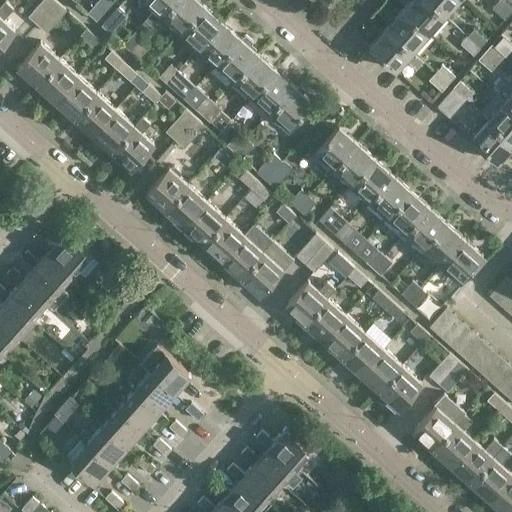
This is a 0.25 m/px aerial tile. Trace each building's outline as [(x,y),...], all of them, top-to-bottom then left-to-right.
[(0,44),(15,28),(3,18),(13,7),(5,0),(3,0),(0,4),(0,44)] [(58,1),(56,0),(40,0),(27,15),(37,24),(58,1)] [(96,20),(113,0),(96,0),(87,12),(96,20)] [(144,0),(154,8),(144,19),(152,26),(162,15),(163,16),(176,0),(144,0)] [(197,0),(176,0),(163,16),(181,32),(204,6),(197,0)] [(445,16),(427,0),(411,0),(403,10),(429,34),(445,16)] [(459,0),(427,0),(445,16),(459,0)] [(511,11),(499,0),(497,0),(491,7),(505,18),(511,11)] [(511,0),(499,0),(511,11),(511,10),(511,0)] [(58,1),(37,24),(46,31),(67,9),(58,1)] [(128,13),(118,5),(101,24),(110,32),(128,13)] [(204,6),(181,32),(199,48),(222,22),(204,6)] [(429,34),(403,10),(387,28),(422,60),(423,59),(415,52),(422,46),(420,44),(429,34)] [(222,22),(199,48),(216,64),(240,38),(222,22)] [(100,38),(87,26),(79,34),(92,46),(100,38)] [(479,47),(487,39),(474,27),(466,35),(479,47)] [(422,60),(387,28),(370,46),(397,70),(407,59),(416,67),(422,60)] [(131,51),(143,38),(135,30),(123,43),(131,51)] [(479,47),(466,35),(460,42),(473,54),(479,47)] [(511,42),(503,35),(494,45),(505,54),(511,46),(511,42)] [(131,51),(138,57),(150,44),(143,38),(131,51)] [(240,38),(216,64),(234,80),(258,54),(240,38)] [(18,66),(37,84),(60,58),(41,41),(18,66)] [(484,51),(497,63),(505,54),(494,45),(491,42),(484,51)] [(125,60),(111,49),(104,57),(117,68),(125,60)] [(484,51),(478,58),(491,69),(497,63),(484,51)] [(258,54),(234,80),(252,96),(276,70),(258,54)] [(60,58),(37,84),(55,100),(78,75),(60,58)] [(125,60),(117,68),(130,79),(137,71),(125,60)] [(167,83),(179,70),(170,62),(158,75),(167,83)] [(448,83),(455,75),(442,63),(435,71),(448,83)] [(167,83),(174,89),(186,76),(179,70),(167,83)] [(276,70),(252,96),(270,112),(294,86),(276,70)] [(448,83),(435,71),(428,78),(441,90),(448,83)] [(78,75),(55,100),(74,117),(97,91),(78,75)] [(195,84),(186,76),(174,89),(183,97),(195,84)] [(473,90),(459,78),(452,87),(465,99),(473,90)] [(162,94),(148,82),(142,90),(155,101),(162,94)] [(194,107),(206,94),(195,84),(183,97),(194,107)] [(294,86),(270,112),(289,128),(312,102),(294,86)] [(465,99),(452,87),(436,105),(449,116),(465,99)] [(97,91),(74,117),(93,134),(116,108),(97,91)] [(206,94),(194,107),(203,115),(215,102),(206,94)] [(215,102),(203,115),(210,121),(222,107),(215,102)] [(511,107),(505,102),(489,120),(511,140),(511,107)] [(196,115),(186,107),(165,130),(175,138),(196,115)] [(116,108),(93,134),(111,150),(134,125),(116,108)] [(196,115),(175,138),(184,146),(204,123),(196,115)] [(511,140),(489,120),(473,138),(498,161),(511,145),(511,140)] [(134,125),(111,150),(130,168),(153,142),(134,125)] [(316,153),(334,169),(358,143),(339,126),(316,153)] [(235,151),(247,138),(238,130),(226,143),(235,151)] [(235,151),(241,157),(253,144),(247,138),(235,151)] [(358,143),(334,169),(352,185),(375,159),(358,143)] [(234,158),(220,146),(213,154),(226,166),(234,158)] [(257,171),(267,180),(284,161),(273,152),(257,171)] [(375,159),(352,185),(370,201),(393,175),(375,159)] [(292,168),(284,161),(267,180),(275,187),(292,168)] [(146,192),(166,209),(188,183),(169,166),(146,192)] [(259,180),(245,168),(238,176),(251,188),(259,180)] [(393,175),(370,201),(388,217),(411,191),(393,175)] [(259,180),(251,188),(264,199),(271,191),(259,180)] [(188,183),(166,209),(184,226),(207,200),(188,183)] [(299,209),(311,195),(301,187),(289,200),(299,209)] [(411,191),(388,217),(406,232),(429,206),(411,191)] [(299,209),(304,214),(316,200),(311,195),(299,209)] [(207,200),(184,226),(203,242),(226,217),(207,200)] [(296,213),(283,201),(275,209),(289,221),(296,213)] [(429,206),(406,232),(424,248),(447,222),(429,206)] [(338,236),(350,223),(341,214),(329,228),(338,236)] [(226,217),(203,242),(222,259),(245,233),(244,233),(226,217)] [(245,233),(222,259),(240,276),(273,239),(254,222),(244,233),(245,233)] [(447,222),(424,248),(441,264),(465,238),(447,222)] [(338,236),(344,241),(356,228),(350,223),(338,236)] [(365,260),(377,247),(356,228),(344,241),(365,260)] [(35,240),(48,251),(50,248),(75,270),(76,270),(84,277),(99,260),(66,231),(54,244),(41,233),(35,240)] [(325,240),(315,231),(295,254),(305,262),(325,240)] [(465,238),(441,264),(460,281),(483,255),(465,238)] [(273,239),(240,276),(260,293),(283,267),(284,269),(294,258),(273,239)] [(325,240),(305,262),(314,270),(334,247),(325,240)] [(374,268),(386,255),(377,247),(365,260),(374,268)] [(50,248),(48,251),(39,260),(27,249),(20,257),(33,268),(36,264),(61,287),(75,270),(50,248)] [(346,275),(354,265),(337,251),(329,260),(346,275)] [(374,268),(381,274),(392,260),(386,255),(374,268)] [(36,264),(33,268),(24,277),(12,266),(6,273),(18,284),(21,281),(46,303),(53,309),(67,293),(61,287),(36,264)] [(368,278),(355,266),(348,274),(361,286),(368,278)] [(141,271),(135,277),(143,284),(149,277),(141,271)] [(511,280),(506,275),(489,293),(499,303),(511,288),(511,280)] [(409,300),(422,286),(413,278),(400,292),(409,300)] [(285,305),(304,322),(327,297),(308,280),(285,305)] [(21,281),(18,284),(10,293),(0,284),(0,297),(4,300),(6,297),(31,320),(46,303),(21,281)] [(409,300),(416,305),(428,292),(422,286),(409,300)] [(392,300),(379,288),(366,302),(379,314),(384,307),(385,308),(392,300)] [(511,288),(499,303),(508,311),(511,306),(511,288)] [(439,305),(427,294),(416,306),(428,317),(439,305)] [(6,297),(4,300),(0,304),(0,321),(17,336),(31,320),(6,297)] [(327,297),(304,322),(323,339),(346,314),(327,297)] [(392,300),(385,308),(397,318),(404,310),(392,300)] [(428,325),(439,334),(456,315),(446,305),(428,325)] [(90,312),(80,323),(89,330),(98,319),(90,312)] [(346,314),(323,339),(342,356),(365,330),(346,314)] [(448,342),(465,323),(456,315),(439,334),(448,342)] [(0,321),(0,350),(7,357),(8,356),(3,352),(17,336),(0,321)] [(430,333),(417,321),(409,329),(423,341),(430,333)] [(457,350),(474,331),(465,323),(448,342),(457,350)] [(365,330),(342,356),(360,373),(383,347),(365,330)] [(483,339),(474,331),(457,350),(466,358),(483,339)] [(492,346),(483,339),(466,358),(474,366),(492,346)] [(474,366),(484,375),(501,355),(492,346),(474,366)] [(383,347),(360,373),(379,389),(402,364),(383,347)] [(459,359),(449,350),(429,373),(438,382),(459,359)] [(166,352),(151,368),(149,371),(174,393),(190,374),(166,352)] [(484,375),(493,382),(510,363),(501,355),(484,375)] [(459,359),(438,382),(447,390),(468,367),(459,359)] [(493,382),(502,390),(511,378),(511,364),(510,363),(493,382)] [(402,364),(379,389),(398,406),(421,381),(402,364)] [(149,371),(138,384),(133,389),(158,411),(174,393),(149,371)] [(511,378),(502,390),(511,399),(511,397),(511,378)] [(32,406),(42,395),(33,388),(23,398),(32,406)] [(133,389),(124,399),(117,407),(142,429),(158,411),(133,389)] [(507,402),(493,390),(486,398),(500,410),(507,402)] [(433,448),(464,412),(445,395),(413,430),(433,448)] [(185,407),(198,419),(204,412),(191,400),(185,407)] [(511,406),(507,402),(500,410),(511,420),(511,406)] [(117,407),(110,414),(101,424),(126,446),(142,429),(117,407)] [(464,412),(433,448),(452,464),(474,439),(463,428),(472,419),(464,412)] [(54,415),(46,424),(55,432),(63,423),(54,415)] [(169,425),(182,437),(188,430),(175,419),(169,425)] [(30,429),(20,420),(17,424),(27,432),(30,429)] [(101,424),(97,430),(85,442),(110,464),(126,446),(101,424)] [(287,427),(275,440),(262,429),(256,435),(269,447),(271,444),(296,466),(312,449),(287,427)] [(20,440),(25,433),(20,429),(14,435),(20,440)] [(166,455),(172,448),(159,436),(153,443),(166,455)] [(474,439),(452,464),(470,481),(493,455),(503,445),(493,437),(484,447),(474,439)] [(5,458),(12,450),(0,439),(0,467),(1,469),(8,461),(5,458)] [(85,442),(69,460),(69,461),(93,483),(110,464),(85,442)] [(271,444),(269,447),(260,457),(247,445),(241,452),(254,463),(257,461),(282,483),(291,492),(306,475),(296,466),(271,444)] [(137,461),(142,465),(150,472),(155,466),(143,454),(137,461)] [(493,455),(470,481),(489,498),(511,472),(493,455)] [(257,461),(254,463),(245,473),(232,461),(226,468),(239,480),(242,477),(267,499),(282,483),(257,461)] [(354,473),(343,463),(330,478),(341,488),(354,473)] [(511,471),(511,472),(489,498),(505,511),(509,511),(511,509),(511,471)] [(134,490),(139,483),(127,472),(121,479),(134,490)] [(242,477),(239,480),(231,490),(218,478),(212,485),(225,496),(227,493),(247,511),(263,511),(271,503),(267,499),(242,477)] [(111,489),(105,496),(118,507),(124,500),(111,489)] [(332,498),(323,489),(312,501),(321,510),(332,498)] [(247,511),(227,493),(225,496),(216,506),(203,494),(197,501),(209,511),(210,511),(212,510),(214,511),(247,511)] [(25,511),(29,511),(39,501),(32,495),(21,508),(25,511)]
